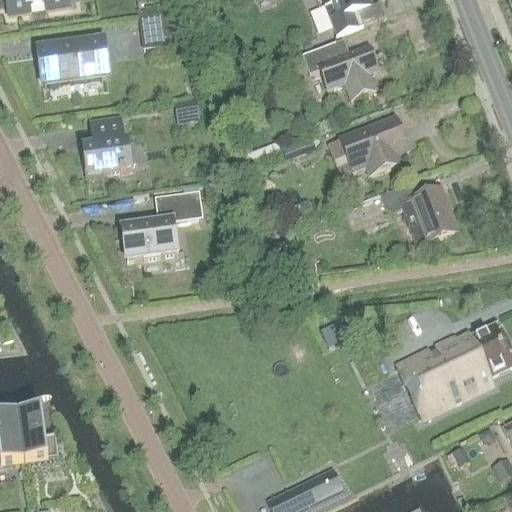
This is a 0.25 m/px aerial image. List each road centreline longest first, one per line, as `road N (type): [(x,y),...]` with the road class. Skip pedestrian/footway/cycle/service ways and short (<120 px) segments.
road 1 (residential): [(16,188),(185,511)]
road 2 (secondary): [(511,121),(459,0)]
